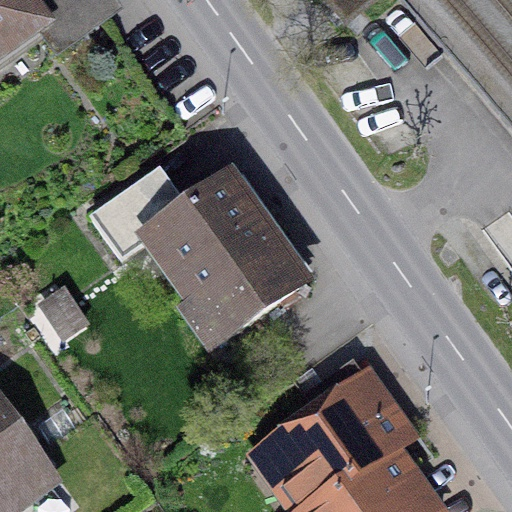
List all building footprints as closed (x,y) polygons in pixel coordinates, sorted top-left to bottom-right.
[(122,12),(112,0),(0,0),(0,72),(52,34),(66,53),(122,12)] [(378,0),(327,0),(350,25),(378,0)] [(322,294),(239,176),(140,246),(224,364),(322,294)] [(245,458),(280,511),(320,511),(405,457),(422,446),(374,373),(245,458)] [(0,511),(14,511),(57,483),(0,401),(0,511)] [(440,511),(405,457),(320,511),(440,511)]
